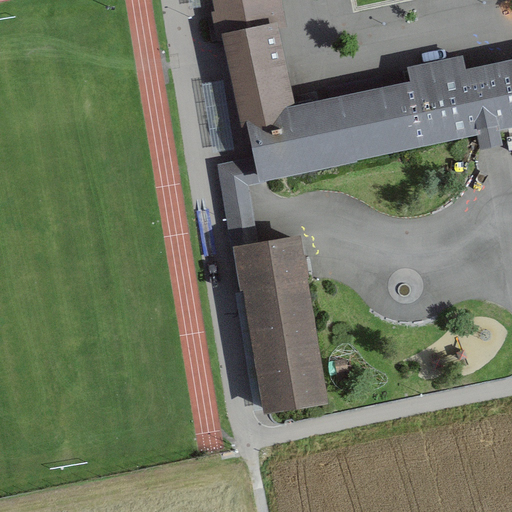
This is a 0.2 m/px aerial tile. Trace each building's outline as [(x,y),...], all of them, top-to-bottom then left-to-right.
[(200,7),(198,0),(189,0),(191,8),(200,7)] [(214,0),(221,34),(279,21),(281,28),(287,27),(281,0),(214,0)] [(221,34),(241,126),(248,124),(255,158),(260,183),(511,128),(511,60),(297,106),(281,28),(279,21),(221,34)] [(226,81),(202,85),(213,154),(236,151),(226,81)] [(255,158),(219,165),(234,248),(260,243),(249,185),(260,183),(255,158)] [(234,248),(263,415),(329,404),(301,237),(260,243),(234,248)]
